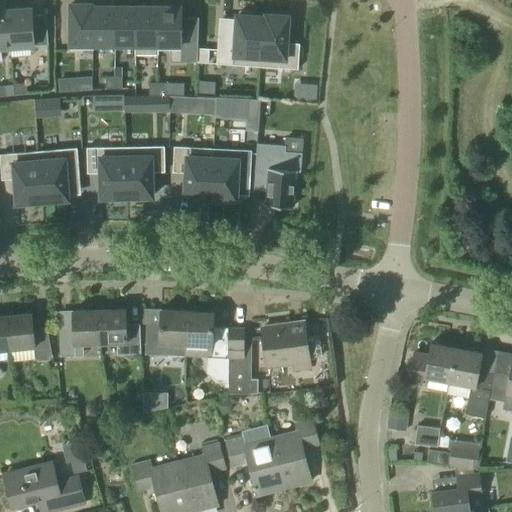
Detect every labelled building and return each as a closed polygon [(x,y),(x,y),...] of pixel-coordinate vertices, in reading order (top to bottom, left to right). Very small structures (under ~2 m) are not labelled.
[(70,51),(92,51),(92,3),(92,1),(66,1),(66,47),(70,47),(70,51)] [(93,46),(114,46),(114,3),(92,3),(92,51),(93,51),(93,46)] [(134,56),(135,56),(135,3),(114,3),(114,46),(134,46),(134,56)] [(135,56),(157,56),(157,3),(135,3),(135,56)] [(157,3),(157,56),(158,56),(158,51),(170,51),(169,62),(179,62),(180,51),(181,47),(182,47),(182,36),(183,4),(157,3)] [(33,47),(30,9),(7,11),(7,12),(10,49),(33,47)] [(230,42),(217,41),(216,64),(259,67),(263,13),(232,11),(230,42)] [(263,11),(263,13),(259,67),(297,70),(299,44),(286,44),(289,13),(263,11)] [(7,12),(0,12),(0,49),(10,49),(7,12)] [(180,51),(179,62),(196,62),(197,37),(182,36),(182,47),(181,47),(180,51)] [(114,90),(114,77),(105,77),(105,90),(114,90)] [(122,77),(114,77),(114,90),(122,90),(122,77)] [(92,78),(84,78),(84,91),(92,91),(92,78)] [(165,83),(157,84),(157,96),(165,96),(165,83)] [(25,84),(12,85),(13,95),(25,94),(25,84)] [(149,96),(157,96),(157,84),(148,84),(149,96)] [(317,85),(294,84),(293,100),(316,102),(317,85)] [(124,95),(112,96),(112,111),(124,111),(124,95)] [(155,96),(155,113),(169,112),(169,96),(155,96)] [(59,98),(47,99),(48,114),(61,113),(59,98)] [(285,146),(257,144),(255,172),(267,173),(265,205),(293,207),(296,172),(300,173),(302,153),(285,152),(285,146)] [(125,147),(86,148),(87,174),(99,173),(100,198),(126,197),(125,147)] [(164,173),(164,147),(125,147),(126,197),(134,197),(134,201),(149,201),(149,197),(152,197),(151,173),(164,173)] [(213,149),(174,147),(172,172),(185,173),(184,197),(210,199),(213,149)] [(77,174),(75,148),(36,152),(41,201),(49,201),(50,204),(64,203),(64,199),(67,199),(65,175),(77,174)] [(250,177),(251,151),(213,149),(210,199),(218,199),(218,203),(232,204),(233,200),(236,200),(237,176),(250,177)] [(36,152),(0,154),(0,179),(0,181),(13,180),(15,204),(41,201),(36,152)] [(98,310),(100,344),(117,344),(117,356),(140,355),(139,325),(125,325),(125,309),(98,310)] [(75,345),(100,344),(98,310),(72,311),(73,326),(58,327),(60,358),(75,357),(75,345)] [(184,357),(187,311),(160,310),(159,326),(145,325),(145,355),(184,357)] [(228,384),(229,328),(212,328),(213,312),(187,311),(184,357),(206,358),(206,374),(215,384),(228,384)] [(5,317),(8,350),(33,348),(35,360),(50,358),(47,328),(33,330),(31,314),(5,317)] [(0,351),(8,350),(5,317),(0,317),(0,351)] [(305,338),(303,323),(301,323),(302,327),(290,328),(289,325),(262,328),(266,361),(292,357),(294,370),(309,368),(308,359),(321,357),(318,336),(305,338)] [(229,328),(228,384),(228,395),(258,394),(258,380),(251,380),(252,343),(244,343),(244,328),(229,328)] [(449,383),(456,349),(430,344),(428,357),(415,355),(410,382),(422,385),(424,378),(449,383)] [(481,354),(456,349),(449,383),(447,395),(467,399),(464,415),(485,419),(488,399),(493,371),(478,369),(481,354)] [(509,374),(493,371),(488,399),(503,402),(501,410),(511,412),(511,359),(511,360),(509,374)] [(406,432),(408,411),(389,409),(387,430),(406,432)] [(271,439),(284,489),(311,482),(302,449),(318,445),(311,420),(295,424),(297,432),(271,439)] [(437,447),(439,429),(416,426),(414,444),(437,447)] [(284,489),(271,439),(244,445),(242,438),(226,442),(232,467),(248,463),(257,496),(284,489)] [(448,448),(447,452),(449,453),(448,467),(455,467),(473,470),(475,470),(479,444),(449,440),(448,448)] [(177,462),(189,511),(193,511),(217,506),(208,473),(224,469),(218,444),(202,448),(204,456),(177,462)] [(428,450),(426,464),(448,467),(449,453),(447,452),(428,450)] [(83,459),(70,462),(73,474),(86,471),(83,459)] [(189,511),(177,462),(151,469),(149,462),(133,466),(139,490),(155,486),(161,511),(189,511)] [(55,482),(51,464),(4,475),(12,507),(47,498),(50,511),(60,511),(86,506),(79,476),(55,482)] [(480,474),(456,477),(458,489),(431,492),(433,511),(459,511),(474,510),(483,509),(483,508),(480,474)]
